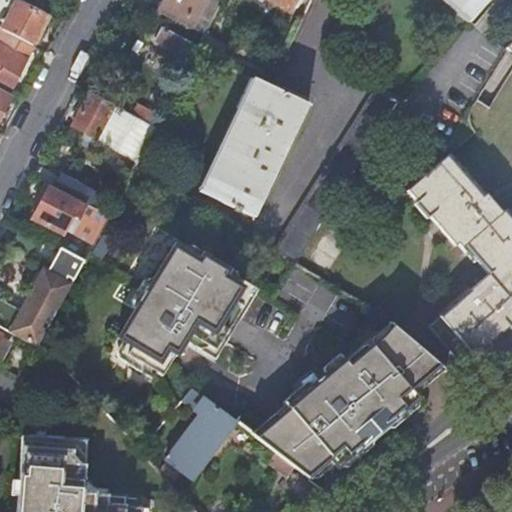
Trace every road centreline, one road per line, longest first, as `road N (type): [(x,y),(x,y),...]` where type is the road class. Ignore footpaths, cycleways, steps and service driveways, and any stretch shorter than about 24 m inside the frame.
road 1 (residential): [(326,0),(296,70),(331,96),(330,117),(266,231)]
road 2 (residential): [(94,0),(0,185)]
road 3 (tertiary): [(511,363),(411,461)]
road 4 (tertiary): [(411,461),(511,391)]
